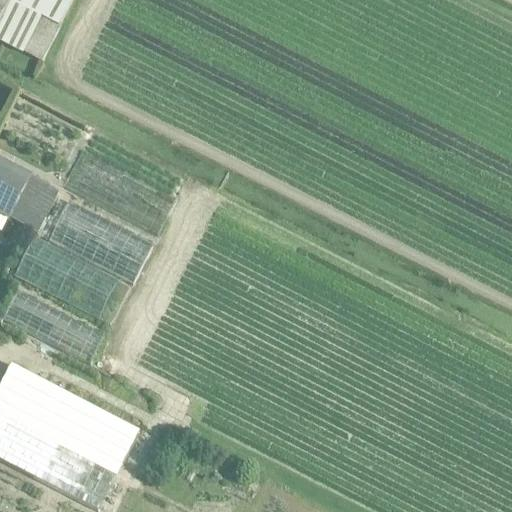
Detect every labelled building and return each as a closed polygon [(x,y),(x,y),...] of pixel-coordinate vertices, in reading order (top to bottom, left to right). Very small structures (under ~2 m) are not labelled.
[(59,29),(74,0),(0,0),(0,42),(7,46),(7,47),(42,64),(59,29)] [(0,233),(1,234),(8,222),(9,223),(9,222),(37,236),(59,195),(31,180),(32,179),(0,162),(0,233)] [(135,282),(152,241),(67,205),(50,244),(33,237),(15,280),(102,317),(120,275),(135,282)] [(105,333),(16,294),(4,322),(93,361),(105,333)] [(98,511),(140,434),(43,383),(11,367),(0,387),(0,462),(94,511),(98,511)]
